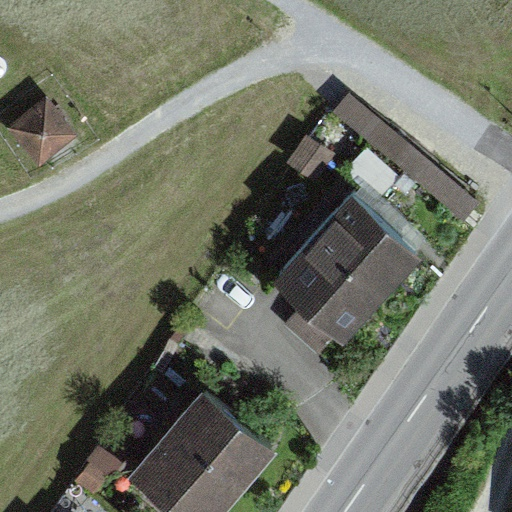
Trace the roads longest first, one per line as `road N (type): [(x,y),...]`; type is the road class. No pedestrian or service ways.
road 1 (track): [(511,180),(329,43),(283,52),(56,190),(0,210)]
road 2 (secondary): [(511,275),(347,511)]
